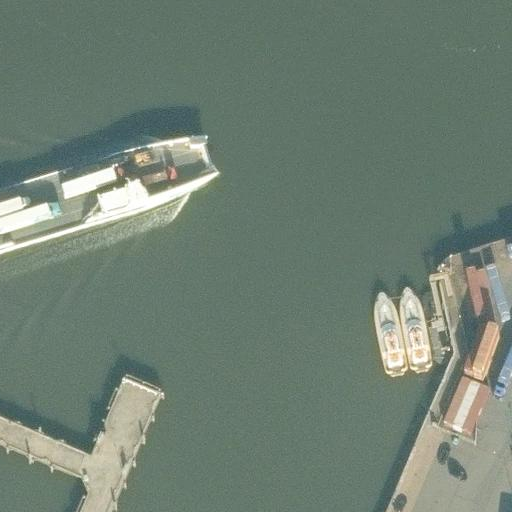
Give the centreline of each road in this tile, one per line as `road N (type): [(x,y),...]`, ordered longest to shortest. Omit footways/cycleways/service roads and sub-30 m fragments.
road 1 (unknown): [(100,511),(157,383)]
road 2 (unclassified): [(511,399),(464,511)]
